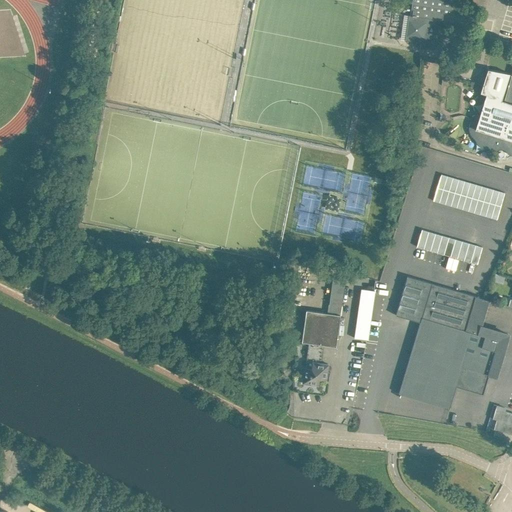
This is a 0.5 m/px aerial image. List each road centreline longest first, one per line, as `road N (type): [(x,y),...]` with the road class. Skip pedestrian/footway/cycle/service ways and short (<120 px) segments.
road 1 (unclassified): [(511,482),(439,449),(293,436)]
road 2 (track): [(5,450),(125,511)]
